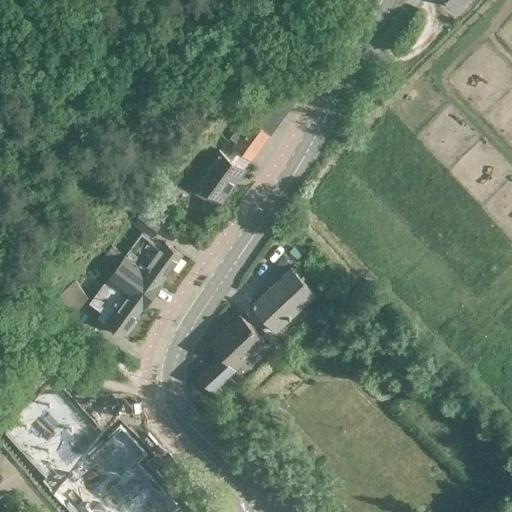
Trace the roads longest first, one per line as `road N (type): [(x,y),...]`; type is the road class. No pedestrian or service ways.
road 1 (secondary): [(273,511),(178,403),(179,352),(285,184),(384,0)]
road 2 (unknown): [(146,393),(0,355)]
